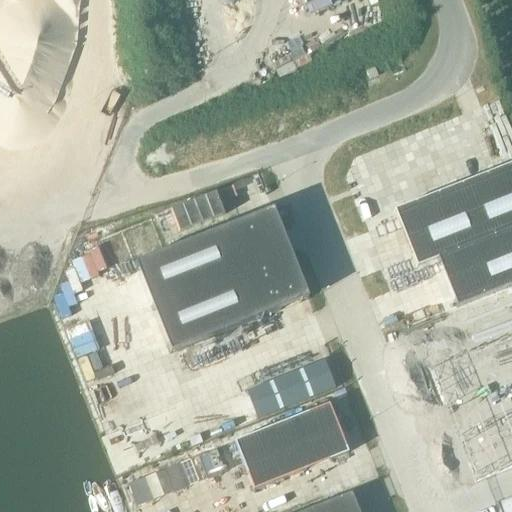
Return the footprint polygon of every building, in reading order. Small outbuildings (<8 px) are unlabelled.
[(511,166),(394,211),(416,269),(438,261),(456,309),(511,286),(511,166)] [(165,253),(135,265),(167,347),(170,355),(308,300),(305,292),(275,217),(276,217),(273,210),(164,252),(165,253)] [(511,348),(427,382),(472,496),(511,480),(511,348)] [(324,362),(246,393),(257,420),(335,389),(324,362)] [(348,454),(329,406),(234,443),(253,492),(348,454)] [(357,511),(351,494),(306,511),(357,511)] [(511,511),(511,499),(496,506),(498,511),(511,511)]
